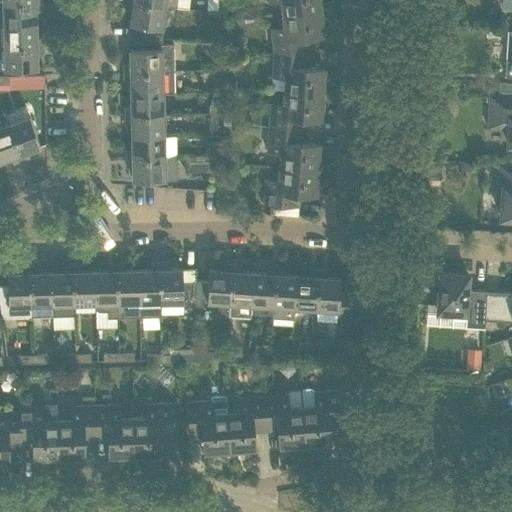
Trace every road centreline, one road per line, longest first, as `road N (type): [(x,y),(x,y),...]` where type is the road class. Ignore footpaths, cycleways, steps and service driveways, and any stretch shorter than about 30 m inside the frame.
road 1 (residential): [(73,189),(102,233),(348,237),(354,0)]
road 2 (residential): [(73,189),(89,159),(85,0)]
road 3 (residential): [(0,505),(180,502)]
